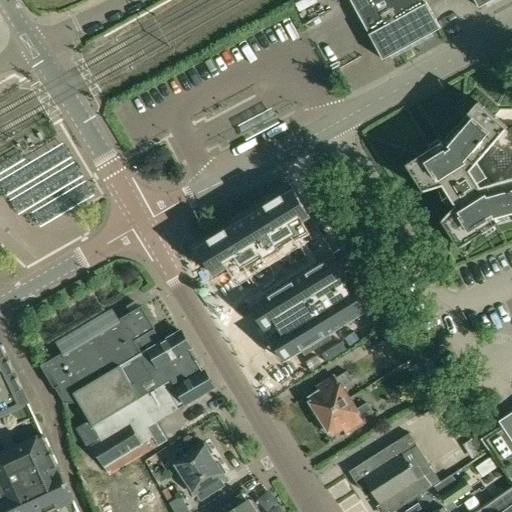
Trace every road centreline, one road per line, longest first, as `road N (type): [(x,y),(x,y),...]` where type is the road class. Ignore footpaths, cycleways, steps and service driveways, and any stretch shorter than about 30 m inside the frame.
road 1 (residential): [(311,511),(143,223)]
road 2 (residential): [(511,283),(457,305),(433,295),(331,126)]
road 3 (residential): [(85,511),(48,402),(0,315)]
road 4 (tertiary): [(331,126),(143,223)]
road 5 (unclassified): [(143,223),(32,45)]
road 6 (tertiary): [(511,27),(331,126)]
road 7 (tertiary): [(0,304),(143,223)]
